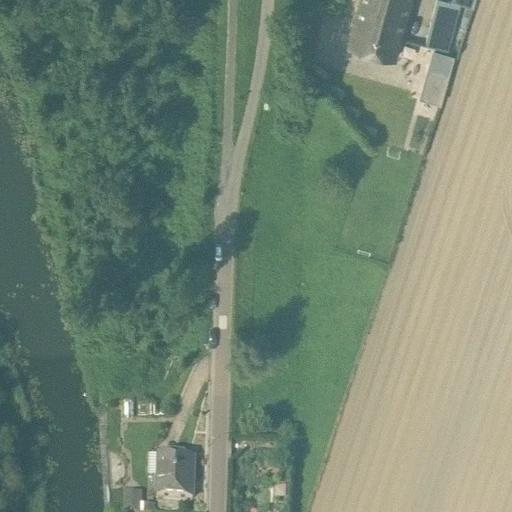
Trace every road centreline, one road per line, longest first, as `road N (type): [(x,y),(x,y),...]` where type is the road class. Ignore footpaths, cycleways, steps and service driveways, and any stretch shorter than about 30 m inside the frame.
road 1 (residential): [(214,511),(221,213)]
road 2 (unclassified): [(221,213),(263,66),(267,0)]
road 3 (unclassified): [(221,213),(231,0)]
